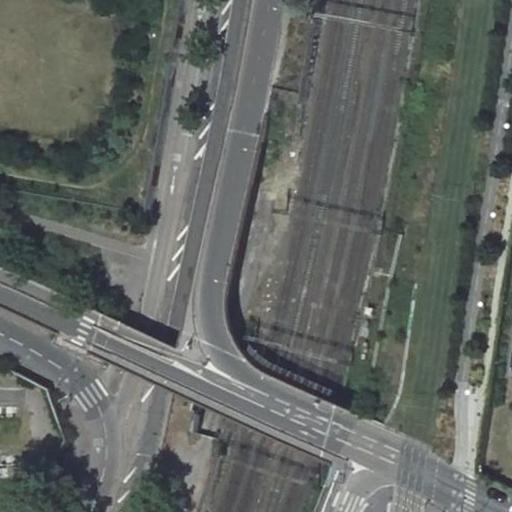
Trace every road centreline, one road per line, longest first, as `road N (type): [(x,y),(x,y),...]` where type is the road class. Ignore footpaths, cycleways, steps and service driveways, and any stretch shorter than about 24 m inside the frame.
road 1 (primary): [(342,436),(248,372),(220,324),(271,0)]
road 2 (primary): [(162,394),(240,0)]
road 3 (primary): [(342,436),(0,292)]
road 4 (primary): [(0,332),(49,357),(91,393),(106,447)]
road 5 (primary): [(494,511),(381,452)]
road 6 (primary): [(132,511),(162,394)]
